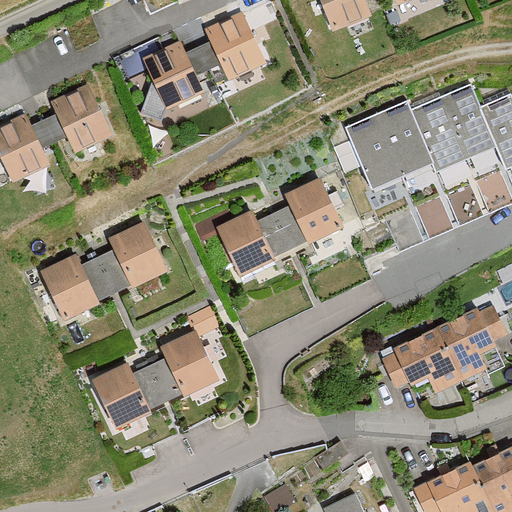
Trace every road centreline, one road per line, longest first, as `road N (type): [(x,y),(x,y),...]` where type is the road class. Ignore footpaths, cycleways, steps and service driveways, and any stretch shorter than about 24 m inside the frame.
road 1 (residential): [(511,407),(453,429),(372,422),(282,428),(159,488),(58,511)]
road 2 (track): [(80,228),(392,80),(479,49),(511,47)]
